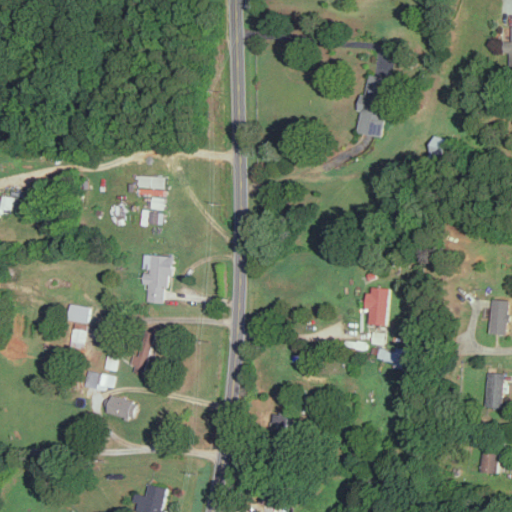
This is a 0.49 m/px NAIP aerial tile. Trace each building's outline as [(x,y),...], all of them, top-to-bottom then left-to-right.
[(385,136),(395,77),(371,73),(368,94),(363,93),(360,109),(364,109),(360,131),(385,136)] [(448,158),(450,137),(435,135),(432,156),(448,158)] [(168,175),(141,174),(141,186),(168,187),(168,175)] [(2,207),(13,209),(15,196),(4,194),(2,207)] [(153,207),(166,208),(167,196),(154,195),(153,207)] [(166,223),(167,211),(153,211),(152,222),(166,223)] [(177,275),(178,255),(147,252),(145,269),(146,269),(145,283),(150,283),(149,300),(167,302),(170,274),(177,275)] [(392,287),(371,286),(370,307),(373,307),(372,323),(390,324),(392,287)] [(511,332),(511,299),(495,298),(494,333),(511,332)] [(91,323),(94,306),(74,302),(71,319),(91,323)] [(76,327),(72,345),(86,348),(90,330),(76,327)] [(159,333),(147,328),(133,369),(145,374),(159,333)] [(388,332),(375,330),(374,342),(387,343),(388,332)] [(394,366),(409,369),(414,348),(400,345),(399,350),(382,347),(380,357),(396,360),(394,366)] [(118,369),(120,356),(109,354),(106,367),(118,369)] [(118,374),(90,369),(87,384),(115,389),(118,374)] [(506,404),(507,371),(490,370),(489,404),(506,404)] [(137,418),(142,401),(115,394),(111,411),(137,418)] [(504,449),(486,448),(486,469),(503,470),(504,449)] [(165,511),(171,486),(152,482),(150,493),(137,491),(135,504),(146,506),(145,511),(165,511)] [(281,508),(288,492),(267,484),(261,501),(281,508)]
